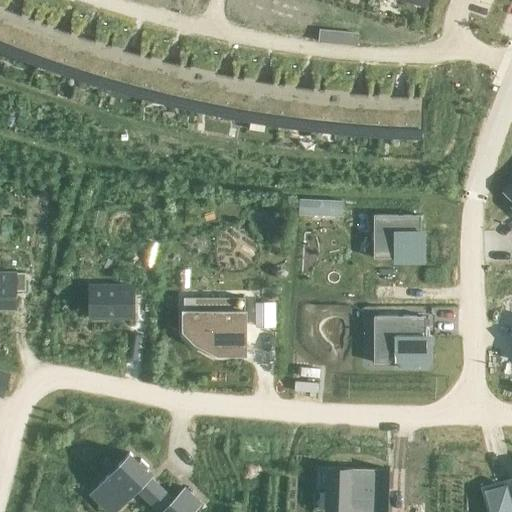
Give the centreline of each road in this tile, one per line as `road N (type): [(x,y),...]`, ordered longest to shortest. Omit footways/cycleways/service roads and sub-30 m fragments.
road 1 (residential): [(477,418),(228,407),(76,379),(37,389),(0,490)]
road 2 (residential): [(511,77),(474,195),(477,418)]
